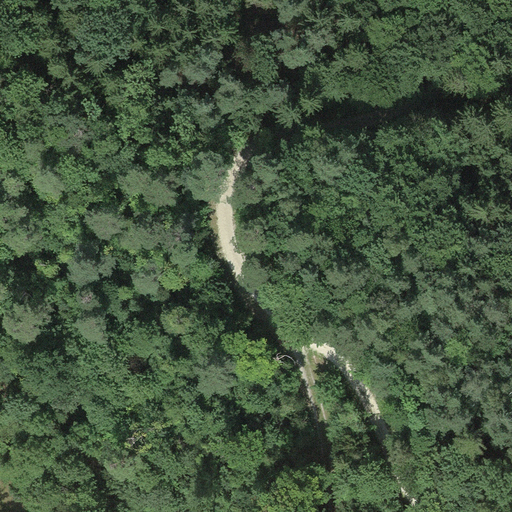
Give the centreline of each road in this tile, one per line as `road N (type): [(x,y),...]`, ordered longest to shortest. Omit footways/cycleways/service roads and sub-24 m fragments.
road 1 (track): [(511,34),(426,82),(250,139),(218,168),(226,235),(250,276),(304,335),(323,409),(334,511)]
road 2 (track): [(304,335),(364,405),(416,511)]
